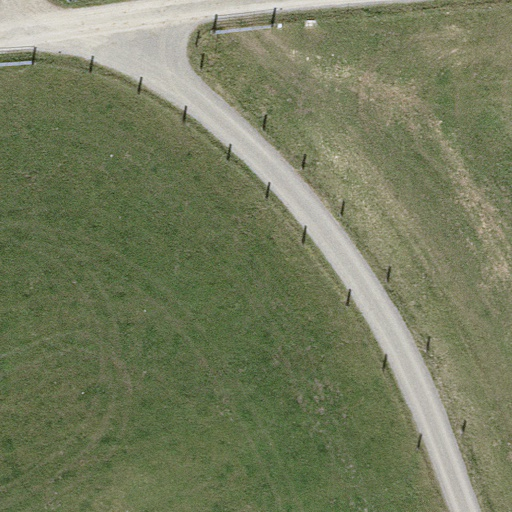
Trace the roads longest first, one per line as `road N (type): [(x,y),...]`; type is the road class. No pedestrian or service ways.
road 1 (track): [(464,511),(417,381),(356,273),(263,156),(156,62),(135,20)]
road 2 (track): [(285,0),(135,20)]
road 3 (track): [(135,20),(0,31)]
